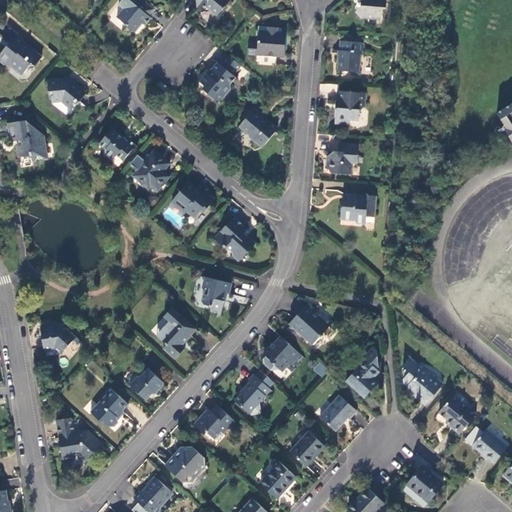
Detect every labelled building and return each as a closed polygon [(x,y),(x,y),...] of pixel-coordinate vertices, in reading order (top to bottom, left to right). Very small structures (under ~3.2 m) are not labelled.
[(157,10),(144,0),(125,0),(121,6),(126,10),(119,18),(137,34),(145,25),(147,27),(153,19),(151,17),(157,10)] [(228,0),(197,0),(198,8),(207,7),(218,16),(230,1),(228,0)] [(361,0),(362,4),(358,4),(357,14),(361,18),(381,20),(382,11),(386,7),(386,0),(361,0)] [(285,58),(287,33),(282,33),(278,32),(278,28),(269,28),(268,31),(260,31),(259,43),(249,43),(248,55),(258,56),(257,64),(276,66),(277,57),(285,58)] [(42,57),(17,36),(0,56),(0,59),(0,61),(5,65),(8,62),(14,67),(18,67),(24,72),(32,63),(35,66),(42,57)] [(364,43),(342,42),(340,69),(350,70),(352,72),(359,73),(361,53),(363,53),(364,43)] [(234,76),(242,67),(228,55),(220,65),(219,63),(209,75),(208,74),(201,83),(210,91),(208,94),(217,101),(221,101),(231,90),(231,84),(236,78),(234,76)] [(66,80),(49,82),(50,95),(52,97),(53,102),(64,101),(71,107),(76,102),(77,103),(79,101),(85,93),(74,84),(73,86),(66,80)] [(168,88),(161,82),(157,86),(165,93),(168,88)] [(366,94),(340,92),(338,102),(341,103),(340,109),(336,109),(336,117),(336,118),(336,122),(349,124),(349,120),(359,121),(360,112),(365,107),(366,94)] [(85,93),(79,101),(80,102),(87,94),(85,93)] [(511,103),(497,113),(507,129),(505,130),(511,140),(511,103)] [(268,124),(253,112),(240,127),(249,135),(249,136),(255,141),(255,142),(263,148),(278,130),(270,123),(268,124)] [(27,121),(10,124),(13,142),(22,141),(23,145),(19,146),(20,158),(32,156),(33,161),(48,158),(44,136),(27,121)] [(124,161),(135,147),(128,142),(126,141),(123,139),(125,138),(113,129),(100,145),(106,150),(107,154),(112,158),(116,158),(117,156),(124,161)] [(360,145),(340,143),(339,152),(335,152),(333,153),(332,160),(329,160),(329,169),(332,173),(352,175),(353,165),(354,158),(359,158),(360,145)] [(155,152),(138,173),(142,177),(139,180),(150,189),(152,186),(155,182),(161,187),(170,177),(164,171),(170,164),(155,152)] [(158,191),(161,187),(155,182),(152,186),(158,191)] [(188,184),(173,202),(186,213),(188,211),(196,217),(202,210),(205,212),(214,201),(204,192),(201,195),(188,184)] [(377,197),(370,196),(368,198),(362,198),(359,196),(352,195),(352,201),(344,201),(344,208),(343,208),(342,220),(355,221),(358,224),(366,224),(367,217),(375,217),(377,197)] [(234,218),(215,239),(226,249),(228,247),(233,251),(233,255),(238,260),(245,252),(248,252),(257,244),(245,233),(247,230),(234,218)] [(232,284),(207,277),(204,289),(205,291),(203,302),(204,305),(212,307),(211,310),(213,313),(221,315),(227,294),(229,294),(232,284)] [(308,304),(290,324),(313,345),(330,327),(315,313),(317,312),(308,304)] [(197,330),(179,313),(175,313),(170,319),(170,322),(172,323),(159,338),(167,345),(164,349),(176,359),(186,348),(181,344),(184,340),(187,340),(197,330)] [(62,354),(77,337),(64,326),(57,327),(57,326),(41,329),(46,350),(55,348),(62,354)] [(303,356),(281,337),(271,348),(269,346),(266,351),(266,355),(263,358),(263,362),(271,369),(279,369),(282,372),(287,367),(292,372),(295,368),(293,366),(303,356)] [(346,382),(363,397),(376,383),(372,379),(379,372),(375,369),(378,366),(376,349),(374,347),(354,370),(354,373),(346,382)] [(442,386),(409,358),(402,366),(405,369),(403,371),(403,383),(408,387),(404,391),(412,398),(415,396),(422,402),(431,392),(435,394),(442,386)] [(320,362),(313,369),(322,377),(328,370),(320,362)] [(166,384),(149,369),(141,377),(137,378),(130,385),(147,400),(153,394),(156,394),(166,384)] [(262,381),(266,375),(259,369),(255,374),(262,381)] [(271,390),(253,373),(247,379),(249,381),(243,387),(244,388),(234,399),(249,412),(258,401),(264,395),(266,396),(271,390)] [(113,390),(92,413),(103,423),(106,423),(110,427),(114,427),(119,421),(118,418),(130,405),(113,390)] [(426,405),(435,394),(431,392),(422,402),(426,405)] [(340,395),(319,417),(335,431),(348,417),(349,418),(356,410),(340,395)] [(476,415),(453,396),(438,412),(447,420),(453,425),(452,427),(460,434),(476,415)] [(89,400),(84,408),(90,412),(95,405),(89,400)] [(260,412),(258,401),(249,412),(251,414),(260,412)] [(236,422),(217,405),(211,412),(212,412),(208,417),(203,418),(196,426),(203,433),(207,432),(215,439),(221,432),(224,433),(229,428),(230,429),(236,422)] [(71,418),(57,421),(60,439),(64,439),(65,444),(61,445),(63,457),(81,454),(88,460),(101,445),(86,432),(76,434),(74,420),(71,418)] [(506,448),(485,430),(472,446),(493,464),(506,448)] [(309,432),(290,452),(306,466),(324,446),(309,432)] [(206,459),(192,447),(184,450),(179,455),(177,453),(166,466),(185,483),(192,482),(197,476),(196,475),(201,471),(207,470),(206,459)] [(279,462),(260,484),(276,498),(295,478),(279,462)] [(511,464),(503,475),(511,482),(511,464)] [(443,484),(422,466),(407,484),(427,502),(443,484)] [(173,493),(155,477),(147,486),(149,487),(144,493),(142,491),(135,499),(149,511),(158,511),(162,509),(160,507),(173,493)] [(375,511),(384,503),(368,488),(347,510),(349,511),(375,511)] [(6,490),(0,491),(0,511),(10,511),(10,504),(8,504),(6,490)] [(267,511),(253,499),(240,511),(267,511)]
